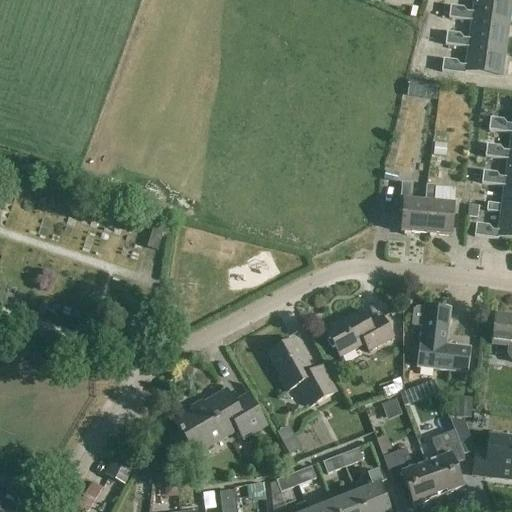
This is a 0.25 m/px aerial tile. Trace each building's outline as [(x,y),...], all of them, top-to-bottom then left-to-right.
[(449,19),(472,23),(473,20),(510,25),(511,0),(475,0),(473,16),(466,14),(463,10),(450,8),(449,19)] [(445,46),(469,50),(469,47),(506,51),(510,25),(473,20),(472,23),(470,42),(462,41),(460,37),(447,35),(445,46)] [(469,47),(469,50),(466,68),(459,67),(457,64),(443,63),(442,74),(465,78),(466,74),(503,79),(506,51),(469,47)] [(511,126),(505,126),(503,123),(490,121),(488,132),(511,135),(511,126)] [(485,158),(509,161),(509,159),(511,159),(511,143),(511,153),(502,152),(500,149),(487,147),(485,158)] [(511,185),(511,159),(509,159),(509,161),(507,181),(499,180),(496,176),(483,174),(481,185),(506,188),(506,185),(511,185)] [(398,177),(385,174),(383,183),(396,186),(398,177)] [(511,213),(511,185),(506,185),(506,188),(503,208),(490,206),(489,214),(502,216),(503,212),(511,213)] [(429,206),(426,206),(410,204),(412,187),(403,186),(400,204),(404,204),(400,234),(425,237),(429,206)] [(429,206),(425,237),(451,241),(455,209),(434,206),(436,190),(428,189),(426,206),(429,206)] [(477,222),(478,210),(467,209),(466,221),(477,222)] [(511,242),(511,213),(503,212),(502,216),(500,235),(492,234),(489,229),(476,227),(474,241),(499,244),(499,240),(511,242)] [(157,252),(163,231),(153,228),(147,249),(157,252)] [(423,312),(416,311),(413,314),(411,328),(421,329),(417,371),(466,376),(469,351),(445,348),(449,312),(423,309),(423,312)] [(369,327),(361,312),(324,332),(339,360),(364,346),(367,353),(392,340),(382,320),(369,327)] [(511,317),(495,316),(491,346),(511,348),(511,317)] [(312,375),(294,342),(268,356),(280,379),(278,380),(286,394),(297,388),(308,409),(335,394),(322,369),(312,375)] [(385,399),(401,393),(400,380),(392,384),(393,387),(382,391),(385,399)] [(233,405),(225,392),(174,423),(194,458),(237,432),(243,442),(266,428),(247,397),(233,405)] [(451,406),(450,416),(457,416),(456,421),(471,422),(471,401),(458,401),(458,406),(451,406)] [(424,465),(436,499),(461,490),(451,462),(463,458),(454,433),(430,442),(437,460),(424,465)] [(381,439),(376,442),(382,459),(388,457),(386,453),(391,451),(386,438),(381,439)] [(476,452),(473,478),(493,480),(510,482),(510,478),(511,472),(511,469),(511,440),(489,438),(487,453),(476,452)] [(294,443),(282,450),(288,461),(300,454),(294,443)] [(99,446),(90,461),(99,466),(108,451),(99,446)] [(340,458),(344,470),(362,463),(357,451),(340,458)] [(436,499),(424,465),(412,469),(405,451),(388,457),(382,459),(391,484),(402,480),(412,508),(436,499)] [(123,486),(134,464),(115,454),(104,476),(123,486)] [(326,477),(344,470),(340,458),(322,465),(326,477)] [(293,476),(298,488),(315,481),(310,469),(293,476)] [(382,485),(378,473),(366,478),(370,490),(354,496),(360,511),(388,511),(379,489),(386,487),(385,484),(382,485)] [(280,495),(298,488),(293,476),(275,483),(280,495)] [(84,479),(73,504),(85,509),(96,484),(84,479)] [(165,499),(163,482),(147,484),(149,501),(165,499)] [(227,495),(228,511),(237,511),(235,494),(227,495)] [(228,511),(227,495),(218,496),(219,511),(228,511)] [(331,505),(333,511),(360,511),(354,496),(331,505)] [(314,511),(333,511),(331,505),(329,499),(319,503),(322,509),(314,511)]
